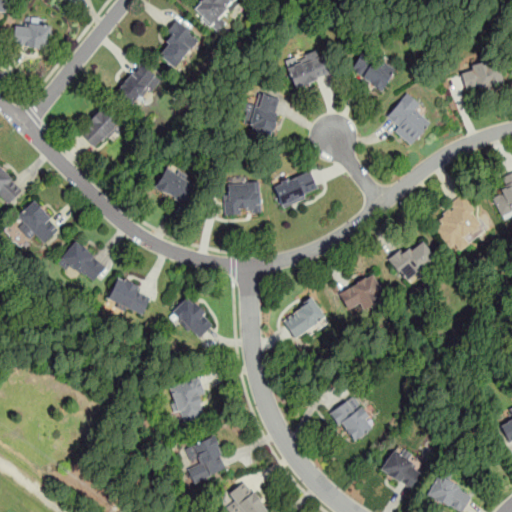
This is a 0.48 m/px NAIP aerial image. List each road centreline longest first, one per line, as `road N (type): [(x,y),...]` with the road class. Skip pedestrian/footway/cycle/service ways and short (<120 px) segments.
road 1 (residential): [(25,124),(147,238),(196,259),(248,267),(322,246),(436,159),(511,127)]
road 2 (residential): [(353,511),(311,478),(269,410),(254,358),(248,267)]
road 3 (residential): [(124,0),(25,124)]
